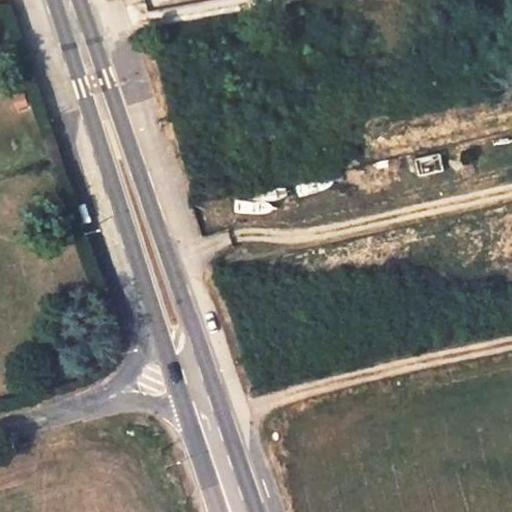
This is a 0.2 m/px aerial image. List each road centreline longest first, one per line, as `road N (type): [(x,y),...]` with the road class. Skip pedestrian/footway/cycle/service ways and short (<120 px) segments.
road 1 (primary): [(193,370),(69,0)]
road 2 (track): [(511,338),(334,379),(210,419)]
road 3 (residential): [(0,422),(193,370)]
road 4 (primary): [(241,511),(193,370)]
